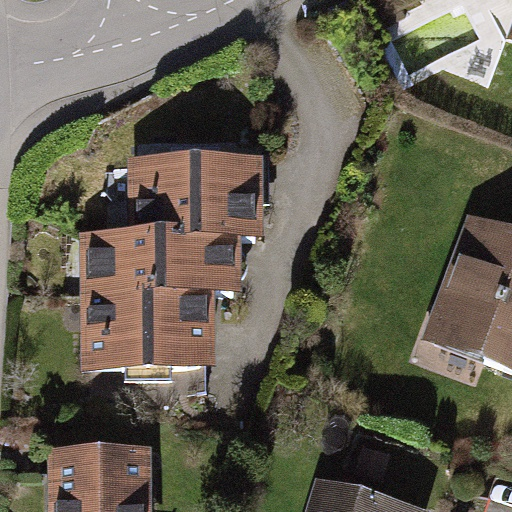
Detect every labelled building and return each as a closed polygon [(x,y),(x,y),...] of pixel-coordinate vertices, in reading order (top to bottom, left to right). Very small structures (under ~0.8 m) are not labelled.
[(255,159),(134,162),(135,223),(79,224),(82,372),(218,369),(215,290),(239,290),(237,232),(257,231),(255,159)] [(511,236),(466,220),(424,337),(511,368),(511,236)] [(389,456),(364,448),(355,476),(383,483),(389,456)] [(144,511),(144,452),(50,452),(50,511),(144,511)] [(420,511),(421,510),(315,477),(303,511),(420,511)]
